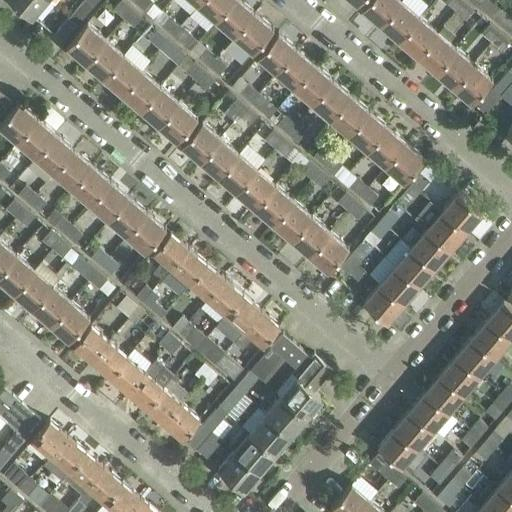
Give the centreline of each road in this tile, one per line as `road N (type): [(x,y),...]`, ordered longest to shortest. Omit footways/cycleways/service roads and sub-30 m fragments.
road 1 (residential): [(392,374),(0,38)]
road 2 (residential): [(511,188),(292,0)]
road 3 (residential): [(208,511),(0,332)]
road 4 (residential): [(392,374),(511,238)]
road 5 (residential): [(275,511),(392,374)]
